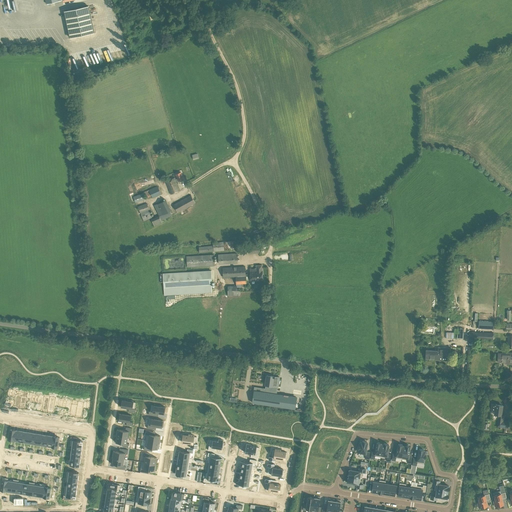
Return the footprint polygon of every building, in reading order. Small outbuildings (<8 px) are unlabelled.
[(94,32),(89,6),(65,11),(71,37),(94,32)] [(176,178),(175,179),(176,182),(178,181),(183,179),(180,172),(175,175),(176,178)] [(174,178),(165,182),(171,194),(180,191),(174,178)] [(158,187),(149,191),(151,195),(160,192),(158,187)] [(143,193),(133,197),(135,203),(145,199),(143,193)] [(191,195),(173,205),(178,213),(195,203),(191,195)] [(166,200),(154,205),(159,216),(162,221),(172,216),(172,215),(170,211),(171,211),(166,200)] [(147,204),(138,207),(140,213),(141,213),(143,221),(152,218),(147,204)] [(213,245),(199,247),(200,253),(215,251),(215,252),(224,251),(223,242),(213,243),(213,245)] [(237,254),(218,255),(219,264),(237,263),(237,254)] [(214,255),(186,257),(187,267),(214,266),(214,255)] [(245,266),(223,268),(223,278),(236,277),(236,284),(241,284),(246,284),(245,266)] [(262,271),(262,266),(256,266),(256,269),(250,269),(250,272),(250,281),(262,280),(262,271)] [(211,270),(162,273),(163,288),(212,285),(211,270)] [(236,286),(227,286),(227,295),(239,295),(239,290),(236,290),(236,286)] [(205,304),(205,309),(218,310),(219,307),(219,302),(213,301),(213,305),(205,304)] [(445,328),(444,332),(447,332),(447,337),(463,338),(464,329),(445,328)] [(469,332),(469,341),(475,341),(475,339),(493,340),(493,334),(469,332)] [(426,350),(425,359),(437,360),(437,361),(446,361),(447,348),(438,347),(438,351),(426,350)] [(498,353),(498,363),(508,363),(508,364),(511,364),(511,352),(508,353),(508,354),(498,353)] [(254,391),(252,403),(295,409),(296,397),(276,394),(276,391),(277,388),(277,386),(278,386),(279,378),(274,377),(267,376),(265,385),(266,385),(266,389),(263,389),(263,392),(254,391)] [(43,403),(41,410),(42,411),(42,410),(45,411),(47,411),(49,402),(50,396),(50,397),(47,396),(45,396),(44,396),(43,403)] [(49,402),(47,411),(47,412),(47,411),(50,412),(53,412),(56,398),(55,397),(53,397),(52,397),(50,397),(50,396),(49,402)] [(122,400),(121,407),(123,407),(129,408),(128,411),(135,412),(136,409),(135,408),(136,402),(133,402),(134,401),(127,399),(127,401),(122,400)] [(71,404),(70,415),(73,416),(75,416),(78,401),(77,405),(75,404),(71,404)] [(78,401),(75,416),(76,416),(78,416),(78,417),(78,416),(81,417),(84,402),(83,402),(78,401)] [(149,411),(148,414),(155,415),(156,412),(160,413),(164,414),(165,407),(160,406),(161,405),(154,404),(153,405),(151,405),(150,411),(149,411)] [(492,404),(491,410),(495,410),(494,415),(499,415),(497,427),(509,428),(510,422),(504,421),(504,416),(501,415),(502,405),(492,404)] [(120,413),(118,420),(127,421),(126,424),(132,425),(133,422),(130,422),(131,415),(120,413)] [(149,418),(147,428),(151,428),(153,429),(153,426),(154,426),(162,427),(163,420),(149,418)] [(117,429),(116,435),(128,437),(129,431),(131,431),(132,428),(126,427),(125,430),(117,429)] [(145,439),(145,440),(159,442),(160,436),(152,434),(153,431),(147,430),(145,439)] [(182,434),(181,440),(182,440),(182,442),(191,443),(190,448),(197,449),(197,444),(195,443),(196,437),(194,436),(194,435),(189,434),(188,436),(185,435),(182,434)] [(117,436),(116,442),(123,443),(123,446),(128,447),(129,444),(127,443),(128,437),(116,435),(117,436)] [(71,437),(70,445),(82,447),(83,444),(82,444),(82,443),(83,441),(81,441),(76,440),(77,437),(71,437)] [(210,439),(208,450),(215,451),(215,448),(222,449),(222,447),(223,447),(224,443),(223,443),(223,440),(218,439),(218,441),(210,439)] [(145,440),(144,450),(150,451),(150,447),(158,449),(159,443),(159,442),(145,440)] [(359,449),(358,455),(365,456),(365,458),(368,459),(370,453),(366,452),(368,443),(367,443),(367,442),(363,441),(362,442),(361,442),(360,445),(359,445),(359,449)] [(372,452),(371,458),(374,459),(374,456),(381,457),(383,444),(381,444),(381,443),(376,442),(375,452),(372,452)] [(383,444),(381,457),(387,458),(386,461),(390,461),(391,455),(388,454),(389,445),(388,445),(389,444),(384,443),(384,444),(383,444)] [(244,448),(244,451),(245,451),(245,452),(251,453),(251,457),(257,458),(259,448),(251,446),(251,444),(246,444),(245,448),(244,448)] [(393,453),(392,460),(395,460),(395,458),(402,459),(404,446),(403,446),(403,445),(398,444),(398,445),(397,445),(396,454),(393,453)] [(404,446),(402,459),(408,460),(407,462),(411,463),(412,456),(409,456),(410,446),(406,445),(406,446),(404,446)] [(113,450),(112,457),(125,459),(124,459),(125,453),(127,453),(128,450),(122,449),(122,452),(113,450)] [(269,456),(269,460),(275,461),(275,457),(284,459),(285,457),(286,458),(286,452),(283,451),(283,452),(280,451),(280,450),(275,449),(275,450),(273,450),(272,456),(269,456)] [(413,458),(412,465),(416,465),(416,463),(423,464),(424,458),(425,458),(426,454),(425,454),(425,451),(424,451),(424,450),(419,449),(419,450),(418,450),(417,459),(413,458)] [(142,461),(142,462),(156,464),(157,458),(157,457),(149,456),(149,453),(143,452),(143,456),(145,456),(144,462),(142,461)] [(208,452),(208,456),(209,456),(208,461),(220,463),(221,458),(214,456),(215,454),(208,452)] [(113,457),(112,463),(120,465),(119,468),(125,469),(125,465),(124,465),(125,459),(112,457),(113,457)] [(242,461),(241,467),(252,469),(253,463),(256,464),(256,460),(250,459),(249,462),(242,461)] [(142,462),(140,471),(146,472),(146,469),(154,470),(155,466),(155,464),(156,464),(142,462)] [(268,463),(267,467),(269,467),(267,473),(282,476),(282,474),(283,475),(283,470),(283,469),(274,467),(274,464),(268,463)] [(177,468),(176,474),(183,475),(183,478),(189,479),(190,476),(187,475),(188,470),(177,468)] [(349,470),(348,475),(349,475),(349,476),(360,478),(362,478),(363,472),(365,472),(366,469),(359,468),(359,471),(350,469),(350,470),(349,470)] [(204,478),(203,481),(210,482),(210,479),(217,481),(218,480),(218,477),(218,475),(206,473),(205,478),(204,478)] [(347,478),(347,482),(357,484),(356,487),(363,488),(363,485),(359,484),(360,478),(349,476),(348,478),(347,478)] [(371,476),(370,483),(373,483),(371,491),(378,492),(379,481),(373,480),(374,477),(371,476)] [(265,478),(265,482),(267,482),(266,489),(269,489),(268,491),(274,492),(274,490),(277,491),(280,491),(281,486),(280,486),(280,484),(277,484),(271,483),(272,480),(272,479),(268,479),(265,478)] [(433,480),(433,483),(435,484),(434,490),(435,490),(447,492),(448,491),(449,486),(448,486),(448,485),(439,484),(440,481),(433,480)] [(400,483),(398,495),(403,496),(405,486),(406,484),(405,484),(400,483)] [(417,486),(415,498),(421,499),(422,491),(425,492),(426,485),(423,485),(423,487),(417,486)] [(138,486),(137,496),(150,498),(150,497),(151,497),(152,493),(151,493),(151,491),(144,490),(145,487),(138,486)] [(64,490),(63,499),(69,500),(69,497),(73,497),(76,498),(76,495),(76,494),(77,492),(64,490)] [(431,495),(430,499),(436,500),(437,500),(437,497),(447,498),(448,494),(447,494),(447,492),(435,490),(434,496),(431,495)] [(506,498),(505,492),(501,493),(500,491),(493,492),(495,501),(493,501),(495,506),(503,504),(502,499),(506,498)] [(487,506),(486,500),(490,499),(489,494),(478,496),(479,502),(477,503),(479,508),(487,506)] [(137,496),(135,505),(142,506),(142,503),(149,504),(150,498),(137,496)] [(312,511),(314,498),(313,498),(313,497),(309,497),(308,497),(307,504),(304,504),(303,510),(306,510),(311,511),(312,511)] [(203,498),(202,507),(214,509),(215,503),(208,502),(209,499),(203,498)] [(318,506),(320,499),(318,498),(315,498),(314,498),(312,511),(311,511),(315,511),(320,511),(321,507),(318,506)] [(326,511),(332,511),(334,501),(333,501),(330,500),(328,500),(327,508),(324,507),(323,511),(326,511),(327,511),(326,511)] [(339,510),(340,502),(339,502),(335,501),(334,501),(332,511),(341,511),(342,510),(339,510)]
